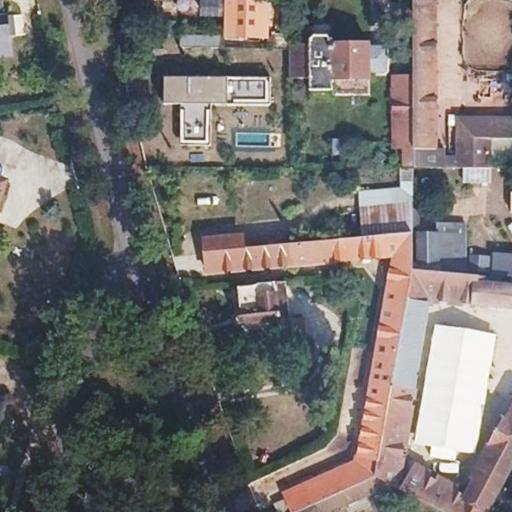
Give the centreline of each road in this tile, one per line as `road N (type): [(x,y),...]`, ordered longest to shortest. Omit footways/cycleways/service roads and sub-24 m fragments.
road 1 (residential): [(71,0),(134,274)]
road 2 (residential): [(43,511),(99,333),(134,274)]
road 3 (residential): [(134,274),(219,511)]
